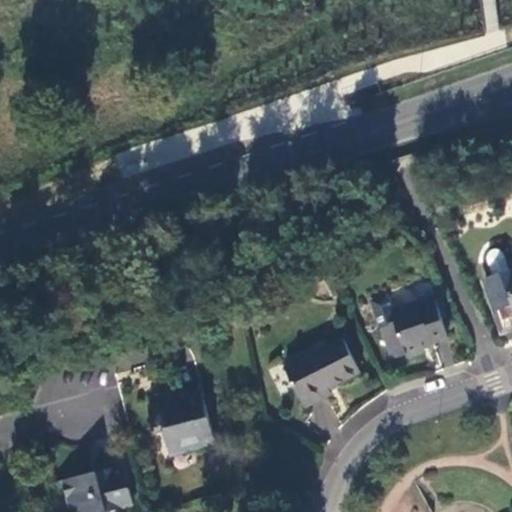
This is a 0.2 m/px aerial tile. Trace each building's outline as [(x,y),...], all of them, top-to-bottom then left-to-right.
[(489,261),(495,277),(511,272),(505,255),(497,252),(493,253),(489,261)] [(495,277),(487,280),(498,312),(511,307),(511,271),(511,272),(495,277)] [(450,340),(436,299),(422,304),(421,302),(394,312),(389,296),(372,302),(382,330),(384,329),(395,360),(408,356),(409,359),(425,354),(424,349),(450,340)] [(346,340),(287,368),(307,408),(334,395),(331,389),(362,374),(346,340)] [(212,440),(199,388),(179,393),(180,398),(169,400),(169,398),(147,405),(154,429),(161,428),(167,448),(191,441),(193,446),(212,440)] [(120,462),(60,477),(66,507),(74,511),(89,511),(130,502),(120,462)]
